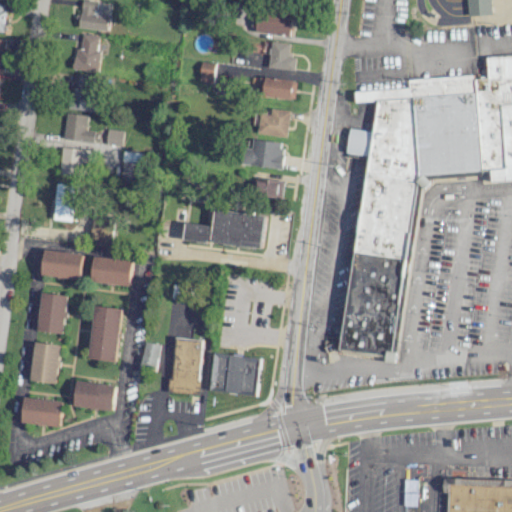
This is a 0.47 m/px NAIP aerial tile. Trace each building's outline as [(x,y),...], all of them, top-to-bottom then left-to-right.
[(110,16),(98,15),(99,1),(86,0),(81,0),(80,28),(109,30),(110,16)] [(489,0),(491,15),(470,17),(468,0),(489,0)] [(258,31),(290,36),(293,16),(261,11),(258,31)] [(74,40),(73,69),(98,70),(100,35),(82,34),(82,40),(74,40)] [(296,57),(288,55),(290,43),(272,40),(268,67),(294,71),(296,57)] [(377,98),(373,130),(350,125),(345,151),(368,154),(339,347),(390,353),(417,181),(424,173),(491,168),(492,178),(511,176),(511,53),(487,55),(488,75),(473,77),(472,72),(408,77),(408,85),(353,88),(355,100),(377,98)] [(199,82),(212,84),(212,89),(240,92),(242,79),(253,80),(254,67),(201,62),(199,82)] [(69,108),(101,112),(103,95),(94,94),(97,77),(75,74),(69,108)] [(295,99),(297,80),(259,76),(258,95),(295,99)] [(287,136),(289,111),(256,108),(254,133),(287,136)] [(87,115),(66,113),(63,139),(94,142),(95,130),(86,130),(87,115)] [(121,145),(123,131),(107,129),(105,143),(121,145)] [(247,165),(282,169),(285,143),(250,139),(247,165)] [(58,171),(78,176),(82,160),(90,162),(92,152),(63,146),(58,171)] [(137,181),(138,163),(141,163),(142,153),(122,152),(121,181),(137,181)] [(256,195),(282,199),(285,181),(259,176),(256,195)] [(75,221),(78,185),(56,183),(53,219),(75,221)] [(261,248),(265,215),(215,209),(213,225),(186,222),(184,240),(261,248)] [(111,243),(113,221),(92,218),(90,241),(111,243)] [(42,274),(80,280),(84,255),(47,248),(42,274)] [(130,286),(133,260),(94,256),(92,281),(130,286)] [(69,295),(44,292),(38,330),(64,334),(69,295)] [(123,308),(96,305),(91,358),(117,361),(123,308)] [(173,392),(199,393),(202,339),(176,337),(173,392)] [(32,380),(57,383),(62,345),(37,341),(32,380)] [(141,369),(156,371),(161,344),(146,342),(141,369)] [(261,358),(215,352),(210,390),(256,396),(261,358)] [(116,384),(78,381),(75,407),(114,410),(116,384)] [(61,427),(64,401),(26,397),(23,422),(61,427)] [(450,481),(511,482),(511,511),(437,511),(438,489),(443,490),(443,481),(450,481)]
